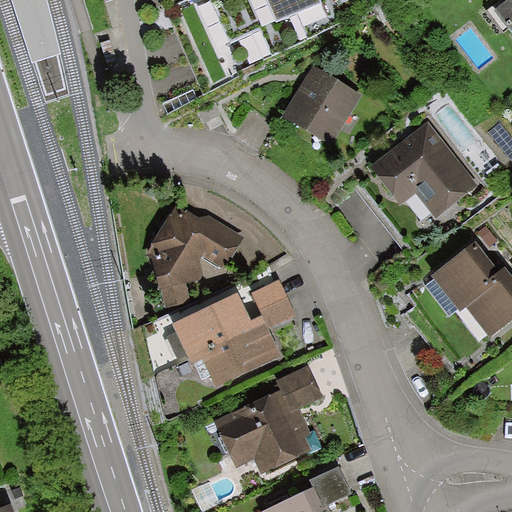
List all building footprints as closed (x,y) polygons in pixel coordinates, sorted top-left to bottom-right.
[(276,30),(261,0),(220,0),(209,5),(230,49),(259,35),(271,62),(307,45),(296,21),(276,30)] [(318,0),(262,0),(277,29),(322,8),(318,0)] [(511,0),(508,0),(490,14),(511,43),(511,0)] [(355,98),(307,72),(279,122),(328,148),(355,98)] [(424,121),(367,168),(396,204),(410,193),(432,219),(475,184),(424,121)] [(220,267),(237,239),(178,205),(149,253),(163,306),(184,300),(181,283),(198,278),(195,261),(199,255),(220,267)] [(498,276),(474,246),(430,279),(481,346),(511,322),(511,279),(505,271),(498,276)] [(235,300),(173,328),(189,363),(201,357),(215,387),(274,360),(262,332),(289,320),(273,285),(252,294),(263,321),(247,328),(235,300)] [(282,393),(215,422),(235,468),(255,459),(260,470),(306,450),(300,435),(304,433),(294,408),(316,399),(304,371),(277,383),(282,393)] [(270,511),(325,511),(323,505),(346,495),(335,469),(308,481),(313,493),(270,511)]
